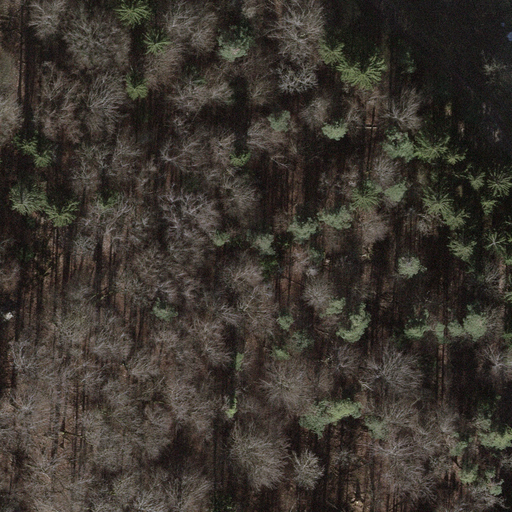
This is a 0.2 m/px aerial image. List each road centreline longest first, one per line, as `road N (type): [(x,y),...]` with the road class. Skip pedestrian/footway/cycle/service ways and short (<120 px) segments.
road 1 (track): [(245,511),(132,312),(66,147),(0,40)]
road 2 (track): [(511,153),(470,93),(376,0)]
